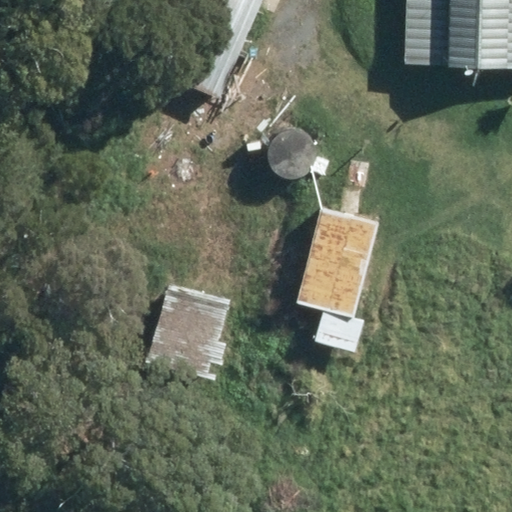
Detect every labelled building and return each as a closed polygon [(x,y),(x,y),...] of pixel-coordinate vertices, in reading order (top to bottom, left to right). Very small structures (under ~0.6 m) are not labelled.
[(166,0),(145,69),(236,97),(266,0),(166,0)] [(511,0),(380,0),(379,65),(511,69),(511,0)] [(325,133),(249,123),(243,174),(319,183),(325,133)] [(391,214),(327,196),(297,307),(361,325),(391,214)] [(241,307),(183,285),(156,356),(215,377),(241,307)]
